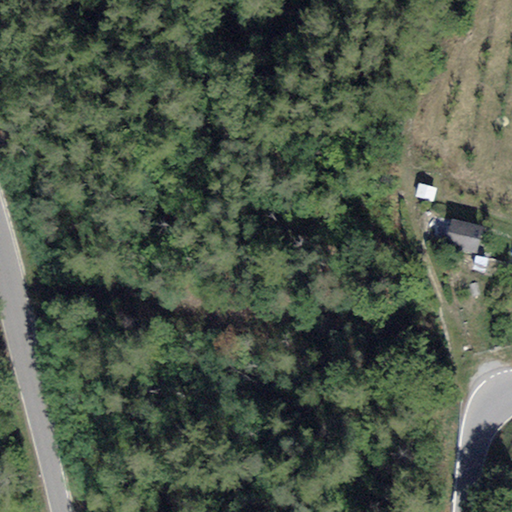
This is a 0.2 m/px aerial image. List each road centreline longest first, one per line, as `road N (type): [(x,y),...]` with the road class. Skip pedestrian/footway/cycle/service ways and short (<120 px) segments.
road 1 (tertiary): [(0,239),(64,511)]
road 2 (tertiary): [(467,511),(481,425),(498,392),(511,387)]
